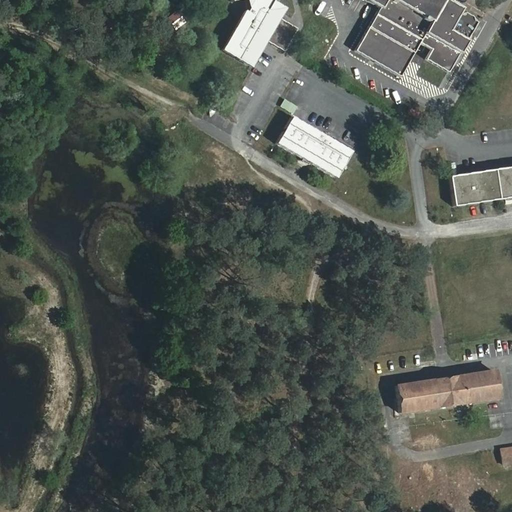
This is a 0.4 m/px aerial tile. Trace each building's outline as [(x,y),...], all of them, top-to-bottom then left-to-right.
[(226,0),(227,2),(238,0),(242,0),(243,3),(219,52),(250,67),(263,41),(284,51),(295,27),(278,19),(283,8),(271,2),(271,0),(226,0)] [(174,31),(184,22),(174,10),(164,18),(174,31)] [(334,179),(350,151),(288,116),(272,144),(334,179)] [(511,166),(447,173),(450,204),(511,197),(511,166)] [(494,372),(391,382),(394,414),(497,403),(494,372)] [(500,467),(511,465),(511,446),(497,449),(500,467)]
